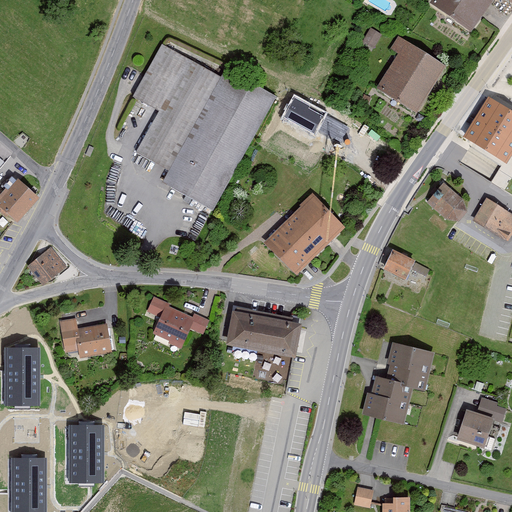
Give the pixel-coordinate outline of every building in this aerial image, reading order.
[(472,33),(493,0),(430,0),(428,5),(472,33)] [(363,41),(374,47),(382,33),(371,27),(363,41)] [(397,56),(375,89),(416,115),(446,68),(398,37),(389,51),(397,56)] [(158,113),(135,153),(168,171),(221,78),(160,44),(130,97),(158,113)] [(226,69),(221,78),(168,171),(161,184),(212,213),(277,98),(226,69)] [(327,113),(293,95),(281,117),(315,135),(318,129),(325,115),(327,113)] [(462,137),(506,164),(511,154),(511,114),(487,99),(462,137)] [(348,126),(325,115),(318,129),(340,141),(348,126)] [(6,190),(3,188),(0,192),(0,208),(16,223),(38,199),(16,179),(6,190)] [(442,184),(426,202),(445,220),(448,221),(459,222),(467,212),(464,203),(462,201),(442,184)] [(263,243),(297,277),(345,229),(311,195),(263,243)] [(511,215),(486,199),(473,221),(507,243),(511,235),(511,215)] [(51,247),(26,266),(42,287),(67,268),(51,247)] [(391,251),(382,271),(405,281),(414,261),(391,251)] [(165,305),(167,306),(168,303),(154,297),(148,311),(160,316),(165,305)] [(167,306),(165,305),(160,316),(153,334),(170,341),(169,344),(181,349),(189,329),(194,318),(193,317),(167,306)] [(223,344),(293,357),(300,323),(229,310),(223,344)] [(3,319),(9,331),(26,322),(21,311),(3,319)] [(194,318),(189,329),(203,335),(210,320),(194,313),(193,317),(194,318)] [(76,318),(60,321),(64,352),(79,350),(80,357),(111,352),(106,323),(78,327),(76,318)] [(360,414),(403,425),(412,388),(424,391),(433,354),(391,343),(386,364),(389,365),(385,379),(374,376),(370,394),(366,393),(360,414)] [(43,346),(2,346),(2,408),(43,407),(43,346)] [(456,439),(484,448),(493,418),(465,409),(456,439)] [(106,423),(65,424),(65,485),(106,485),(106,423)] [(49,511),(50,456),(8,456),(8,511),(49,511)] [(374,488),(359,485),(355,503),(370,506),(374,488)] [(391,502),(381,502),(381,511),(410,511),(410,495),(391,495),(391,502)]
